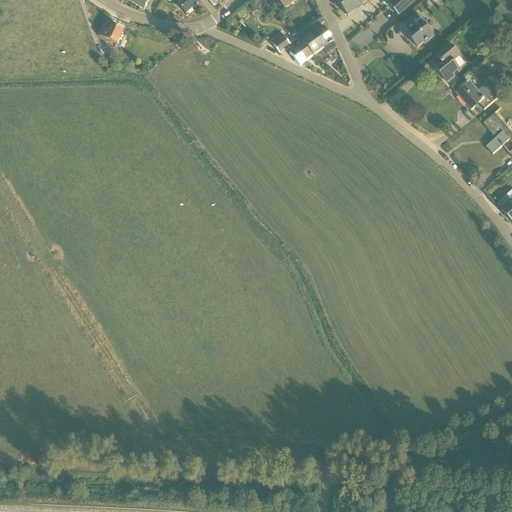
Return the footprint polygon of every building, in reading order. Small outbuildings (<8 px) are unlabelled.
[(126,0),(144,11),(150,0),(126,0)] [(183,0),(183,1),(178,5),(187,15),(199,4),(194,0),(183,0)] [(278,0),(285,9),(291,4),(287,0),(278,0)] [(368,0),(336,0),(348,17),(368,0)] [(395,0),(388,7),(397,17),(416,0),(395,0)] [(425,44),(434,37),(428,30),(430,29),(417,14),(404,25),(410,33),(407,35),(418,48),(424,43),(425,44)] [(511,17),(510,16),(503,22),(510,30),(511,28),(511,17)] [(319,18),(296,34),(298,37),(300,40),(307,35),(323,23),(319,18)] [(124,31),(112,25),(109,31),(104,28),(99,38),(117,46),(124,31)] [(313,57),(323,49),(328,55),(337,48),(332,42),(334,41),(324,28),(303,44),(313,57)] [(300,40),(298,37),(288,43),(282,35),(272,43),(274,46),(280,55),(290,47),(293,52),(290,54),(301,66),(313,57),(303,44),(300,40)] [(177,48),(182,43),(178,38),(172,44),(177,48)] [(486,40),(486,50),(494,50),(495,41),(486,40)] [(453,62),(459,56),(449,44),(435,56),(442,63),(435,68),(447,83),(454,77),(453,75),(459,70),(453,62)] [(458,58),(454,62),(460,68),(464,64),(458,58)] [(502,96),(490,82),(477,93),(470,84),(467,86),(466,84),(456,93),(471,111),(479,105),(485,111),(502,96)] [(511,134),(495,114),(483,124),(496,139),(486,147),(493,155),(503,147),(510,141),(511,143),(511,151),(509,154),(511,158),(511,134)] [(503,211),(501,212),(511,222),(511,201),(511,202),(506,196),(497,205),(503,211)]
